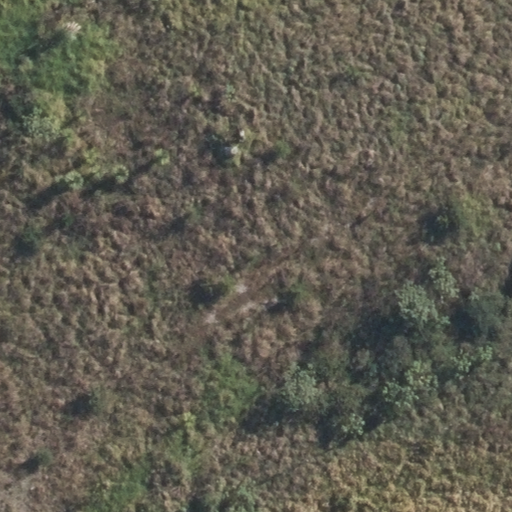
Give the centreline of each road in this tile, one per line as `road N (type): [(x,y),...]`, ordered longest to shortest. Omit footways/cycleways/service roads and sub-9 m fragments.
road 1 (unknown): [(192,0),(511,397)]
road 2 (unknown): [(0,240),(234,53),(327,0)]
